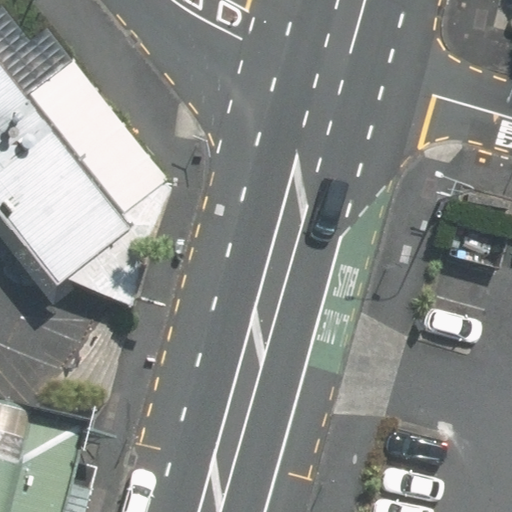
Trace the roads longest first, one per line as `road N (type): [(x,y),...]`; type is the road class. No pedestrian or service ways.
road 1 (primary): [(339,65),(206,511)]
road 2 (residential): [(339,65),(247,61),(209,42),(168,0)]
road 3 (residential): [(511,115),(339,65)]
